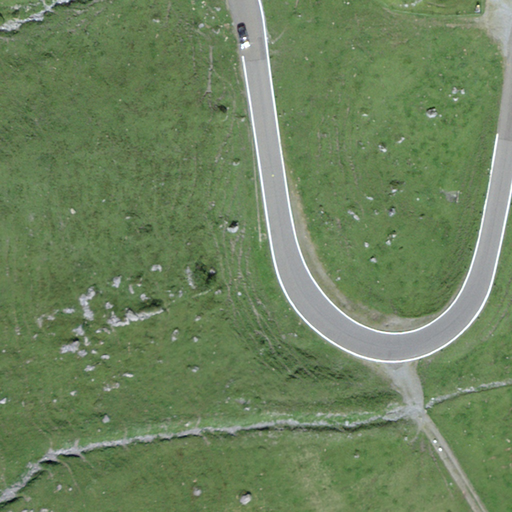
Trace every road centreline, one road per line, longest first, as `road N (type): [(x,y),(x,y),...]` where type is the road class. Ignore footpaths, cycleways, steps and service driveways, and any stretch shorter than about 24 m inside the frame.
road 1 (primary): [(511,119),(488,252),(463,310),(419,345),(358,340),(311,304),(285,253),(243,0)]
road 2 (track): [(394,348),(417,410),(480,511)]
